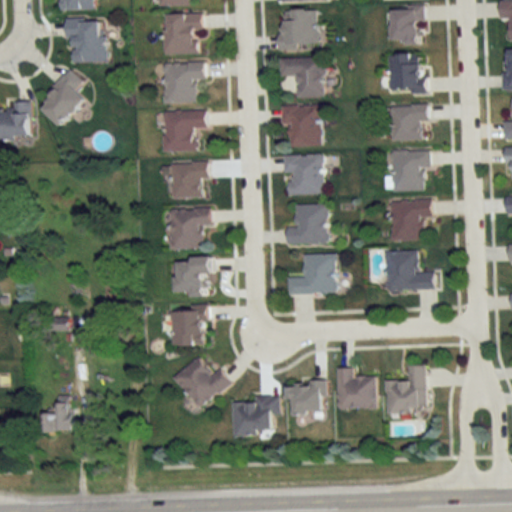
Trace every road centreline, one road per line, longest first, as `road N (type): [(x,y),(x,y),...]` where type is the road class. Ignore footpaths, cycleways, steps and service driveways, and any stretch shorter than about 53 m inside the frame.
road 1 (tertiary): [(68,511),(503,500)]
road 2 (residential): [(284,338),(252,327),(239,0)]
road 3 (residential): [(477,324),(463,0)]
road 4 (residential): [(284,338),(477,324)]
road 5 (residential): [(479,360),(465,403),(461,502)]
road 6 (residential): [(503,500),(479,360)]
